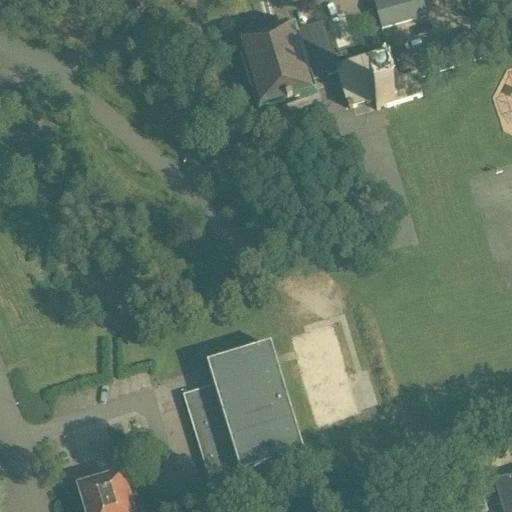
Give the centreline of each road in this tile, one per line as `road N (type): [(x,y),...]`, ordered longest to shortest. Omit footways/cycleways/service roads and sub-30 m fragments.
road 1 (unknown): [(53,65),(289,307)]
road 2 (unknown): [(183,511),(155,423),(140,405),(2,412)]
road 3 (residential): [(53,65),(296,0)]
